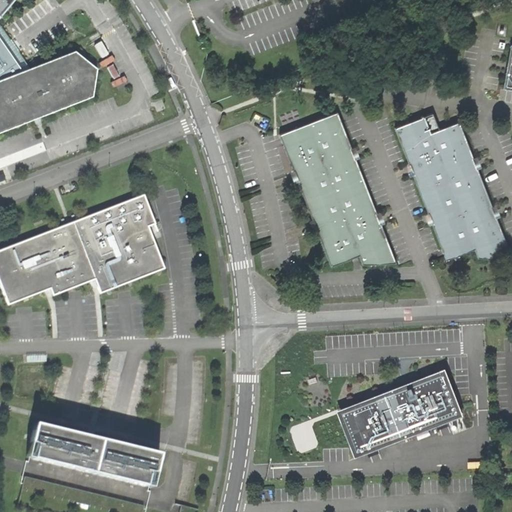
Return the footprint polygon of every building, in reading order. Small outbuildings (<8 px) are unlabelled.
[(0,0),(0,17),(14,0),(0,0)] [(502,87),(511,88),(511,43),(510,43),(502,87)] [(0,133),(92,98),(96,70),(74,53),(23,73),(16,76),(0,81),(0,133)] [(363,265),(397,264),(381,223),(380,223),(378,218),(376,214),(377,213),(355,158),(354,158),(352,153),(350,148),(351,148),(337,112),(279,134),(296,176),(315,225),(331,267),(359,256),(363,265)] [(478,257),(511,256),(496,216),(495,217),(491,207),(493,206),(477,167),(477,168),(473,158),(474,158),(459,121),(439,129),(432,112),(395,127),(409,164),(410,163),(414,173),(413,174),(420,193),(427,212),(428,212),(432,222),(431,223),(445,259),(474,248),(478,257)] [(99,293),(163,269),(147,228),(154,224),(143,195),(0,250),(0,286),(7,304),(49,289),(52,296),(94,280),(99,293)] [(358,457),(462,417),(446,375),(409,389),(342,415),(358,457)] [(158,456),(32,425),(28,444),(33,446),(29,463),(149,493),(158,456)] [(142,511),(143,509),(25,480),(22,492),(104,511),(142,511)]
